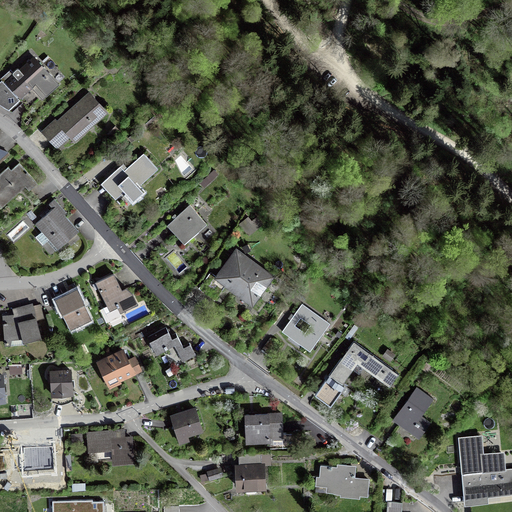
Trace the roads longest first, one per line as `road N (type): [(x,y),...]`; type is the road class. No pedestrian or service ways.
road 1 (track): [(511,198),(476,162),(335,72),(348,0)]
road 2 (residential): [(0,426),(125,414),(257,375)]
road 3 (residential): [(257,375),(443,511)]
road 4 (residential): [(113,242),(257,375)]
road 5 (residential): [(0,120),(113,242)]
road 6 (track): [(511,3),(442,24),(393,0)]
road 7 (residential): [(0,284),(64,273),(113,242)]
